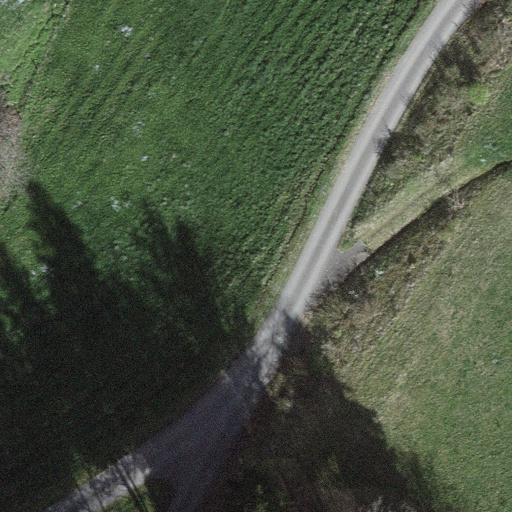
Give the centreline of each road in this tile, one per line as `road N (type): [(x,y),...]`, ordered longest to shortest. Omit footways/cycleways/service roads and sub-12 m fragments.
road 1 (track): [(461,0),(375,134),(296,304),(231,396),(70,511)]
road 2 (track): [(296,304),(400,207),(511,148)]
road 3 (track): [(231,396),(161,511)]
